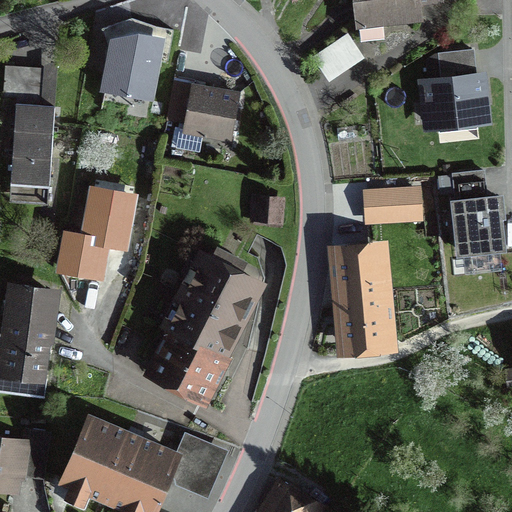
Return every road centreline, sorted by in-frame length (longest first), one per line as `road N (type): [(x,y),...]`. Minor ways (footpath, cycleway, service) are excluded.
road 1 (residential): [(213,0),(271,52),(297,105),(317,206),(287,365),(226,511)]
road 2 (track): [(287,365),(393,357),(461,324),(511,312)]
